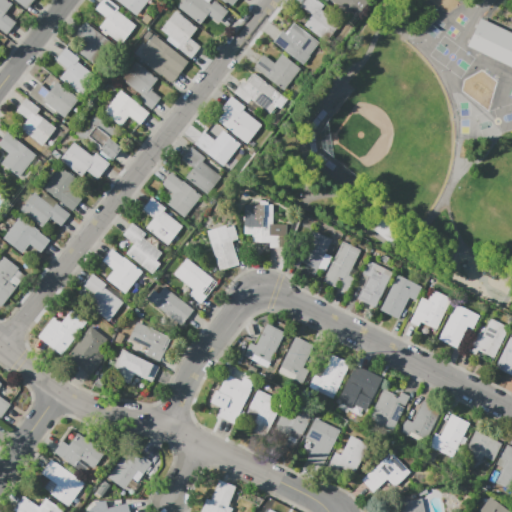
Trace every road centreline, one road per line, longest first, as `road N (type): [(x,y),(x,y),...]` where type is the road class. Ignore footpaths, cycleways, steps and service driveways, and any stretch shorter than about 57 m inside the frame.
road 1 (residential): [(0,346),(276,0)]
road 2 (residential): [(274,292),(511,409)]
road 3 (residential): [(166,426),(87,407),(0,346)]
road 4 (residential): [(327,511),(166,426)]
road 5 (residential): [(166,426),(202,353),(236,308),(274,292)]
